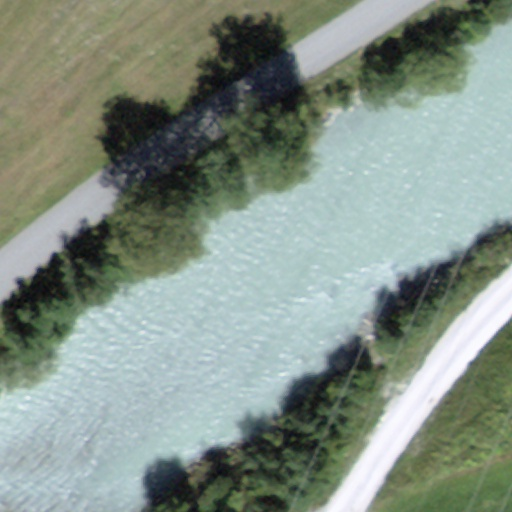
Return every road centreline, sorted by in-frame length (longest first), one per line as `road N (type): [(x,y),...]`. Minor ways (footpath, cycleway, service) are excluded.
road 1 (unclassified): [(369,0),(135,162),(0,272)]
road 2 (track): [(323,511),(370,433),(446,344),(511,289)]
